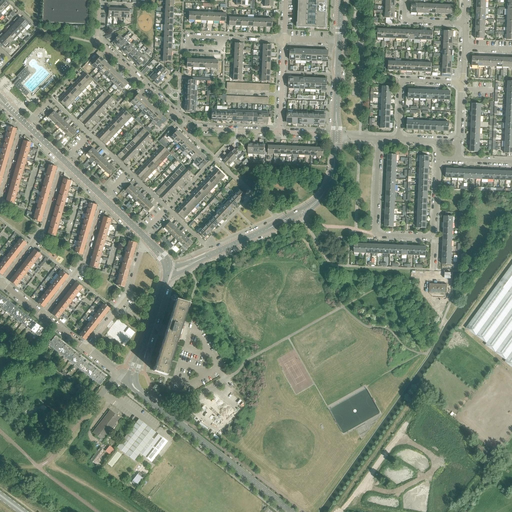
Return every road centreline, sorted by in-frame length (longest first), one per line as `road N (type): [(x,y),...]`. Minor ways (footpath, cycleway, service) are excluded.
road 1 (residential): [(280,133),(186,124),(98,42),(98,0)]
road 2 (residential): [(167,269),(316,201),(333,165),(335,135)]
road 3 (tertiary): [(130,379),(292,511)]
road 4 (residential): [(433,238),(374,232),(379,138)]
road 5 (residential): [(1,282),(42,228),(64,161)]
road 6 (residential): [(43,314),(83,262),(103,198)]
road 7 (residential): [(86,348),(127,297),(143,236)]
road 8 (unclassified): [(36,467),(115,373)]
